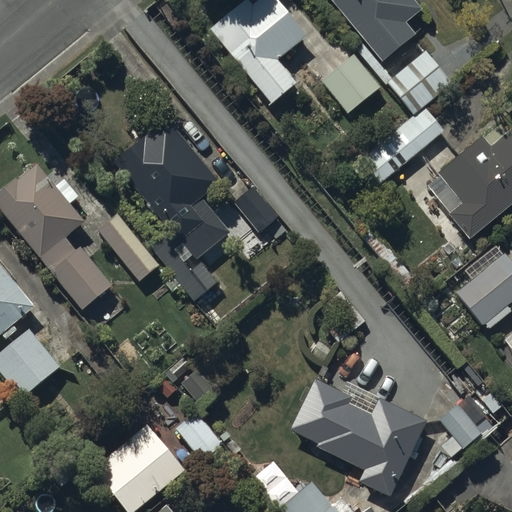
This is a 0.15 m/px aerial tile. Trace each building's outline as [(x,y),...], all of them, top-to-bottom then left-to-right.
[(246,0),(242,0),(208,28),(268,103),(292,83),(273,60),(303,36),(274,0),(257,0),(250,5),(246,0)] [(329,0),(379,61),(411,34),(402,23),(419,9),(411,0),(329,0)] [(425,51),(386,82),(412,115),(451,84),(425,51)] [(353,55),(320,82),(346,114),(379,87),(353,55)] [(442,131),(423,108),(358,161),(377,184),(442,131)] [(165,118),(111,160),(166,229),(147,243),(192,301),(215,283),(196,258),(226,234),(197,198),(217,183),(165,118)] [(467,237),(511,201),(511,134),(509,130),(488,146),(480,135),(435,171),(461,203),(448,213),(467,237)] [(14,178),(0,188),(0,211),(80,310),(110,286),(78,247),(72,252),(61,238),(81,222),(67,204),(76,196),(62,179),(53,187),(35,165),(16,181),(14,178)] [(275,217),(252,187),(234,201),(256,231),(264,225),(274,238),(284,231),(274,218),(275,217)] [(116,214),(97,229),(137,281),(157,265),(116,214)] [(511,299),(511,263),(504,253),(454,291),(480,324),(482,323),(487,328),(510,311),(505,304),(511,299)] [(34,307),(0,265),(0,334),(4,339),(15,330),(12,325),(34,307)] [(431,295),(420,306),(439,328),(451,317),(431,295)] [(58,368),(27,329),(0,350),(0,372),(21,398),(58,368)] [(200,366),(180,384),(196,402),(216,385),(200,366)] [(387,496),(424,421),(378,398),(369,414),(347,403),(350,398),(313,380),(289,429),(315,443),(314,446),(362,470),(357,481),(387,496)] [(457,405),(438,420),(461,449),(491,426),(481,414),(471,422),(457,405)] [(194,412),(174,429),(200,462),(221,445),(194,412)] [(145,425),(91,469),(126,511),(135,511),(184,472),(145,425)] [(310,483),(281,507),(285,511),(352,511),(338,495),(327,503),(310,483)]
